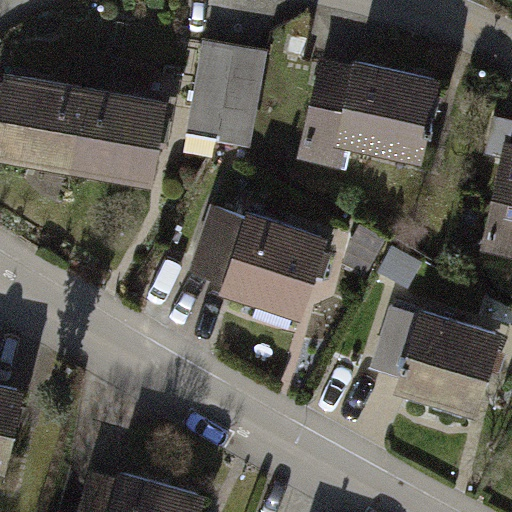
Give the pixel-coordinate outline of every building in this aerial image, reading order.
[(265,46),(206,36),(190,129),(249,139),(265,46)] [(348,58),(334,132),(346,134),(418,149),(435,65),(351,47),(348,58)] [(334,132),(348,58),(317,52),(297,151),(341,160),(346,134),(334,132)] [(165,87),(2,58),(0,67),(0,146),(150,173),(165,87)] [(511,138),(507,137),(483,241),(511,247),(511,138)] [(221,270),(242,204),(209,194),(189,260),(221,270)] [(326,222),(245,195),(242,204),(221,270),(218,279),(298,305),(326,222)] [(391,240),(377,266),(408,282),(422,256),(391,240)] [(499,322),(420,297),(417,307),(399,369),(395,377),(474,402),(499,322)] [(399,369),(417,307),(389,299),(371,361),(399,369)] [(22,380),(0,374),(0,466),(1,466),(22,380)] [(192,511),(200,484),(116,461),(102,511),(192,511)]
